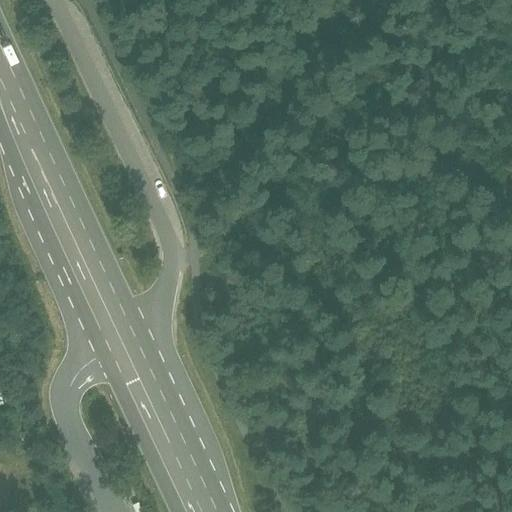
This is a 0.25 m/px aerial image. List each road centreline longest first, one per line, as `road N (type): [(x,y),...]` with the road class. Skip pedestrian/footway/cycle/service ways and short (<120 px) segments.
road 1 (primary): [(61,202),(81,360),(69,392)]
road 2 (primary): [(61,202),(136,361)]
road 3 (primary): [(136,361),(206,511)]
road 4 (primary): [(0,67),(61,202)]
road 5 (residential): [(69,392),(71,421),(109,511)]
